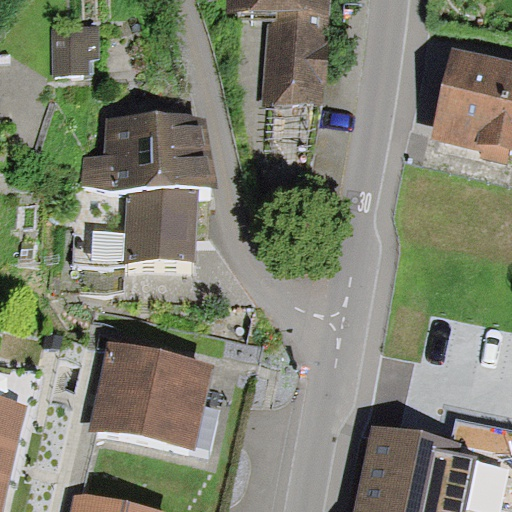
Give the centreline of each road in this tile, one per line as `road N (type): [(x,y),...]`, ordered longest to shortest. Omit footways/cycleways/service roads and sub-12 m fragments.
road 1 (residential): [(332,349),(261,286),(226,218),(200,79),(172,0)]
road 2 (residential): [(332,349),(392,0)]
road 3 (residential): [(303,511),(332,349)]
